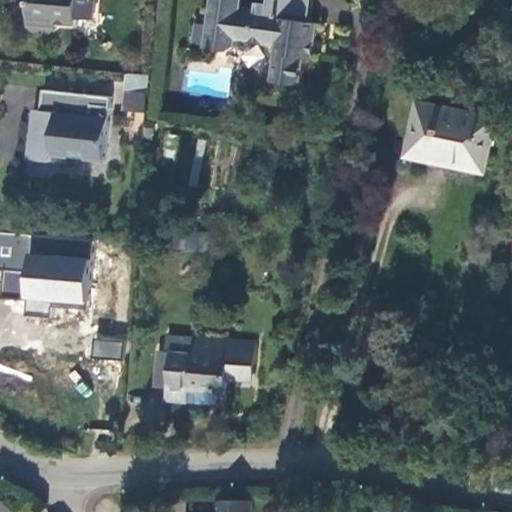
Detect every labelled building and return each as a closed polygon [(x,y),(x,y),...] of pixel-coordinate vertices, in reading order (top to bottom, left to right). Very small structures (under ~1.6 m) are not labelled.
[(89,14),(96,15),(98,0),(39,0),(39,2),(31,1),(29,24),(34,27),(49,29),(54,25),(80,28),(81,18),(89,14)] [(273,82),(284,84),(297,0),(270,0),(270,5),(260,3),(258,10),(243,8),(244,0),(214,0),(207,49),(227,53),(236,48),(237,41),(278,48),(273,82)] [(314,0),(297,0),(284,84),(301,87),(306,59),(313,61),(318,27),(311,26),(314,0)] [(399,10),(393,48),(410,51),(417,13),(399,10)] [(151,78),(129,75),(127,92),(150,94),(151,78)] [(106,162),(113,100),(45,92),(43,112),(38,111),(32,161),(53,163),(54,157),(106,162)] [(150,94),(127,92),(124,143),(146,145),(150,94)] [(498,119),(418,103),(406,157),(487,174),(498,119)] [(225,236),(170,229),(167,248),(211,254),(213,242),(224,243),(225,236)] [(97,240),(0,231),(0,266),(9,267),(7,297),(33,300),(32,313),(54,316),(57,305),(94,310),(97,240)] [(259,344),(172,335),(170,352),(163,351),(159,385),(174,386),(172,401),(228,406),(231,373),(256,376),(259,344)] [(93,337),(91,356),(120,359),(122,339),(93,337)] [(259,511),(260,502),(227,501),(226,511),(259,511)] [(0,511),(12,511),(14,510),(0,502),(0,511)]
